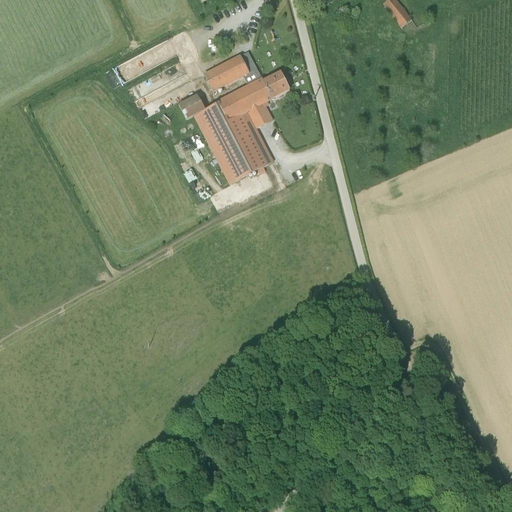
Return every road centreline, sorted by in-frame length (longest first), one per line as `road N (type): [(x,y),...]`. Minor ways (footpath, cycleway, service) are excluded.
road 1 (unclassified): [(277,511),(398,373),(364,276),(294,0)]
road 2 (track): [(168,511),(331,387),(354,361),(373,303)]
